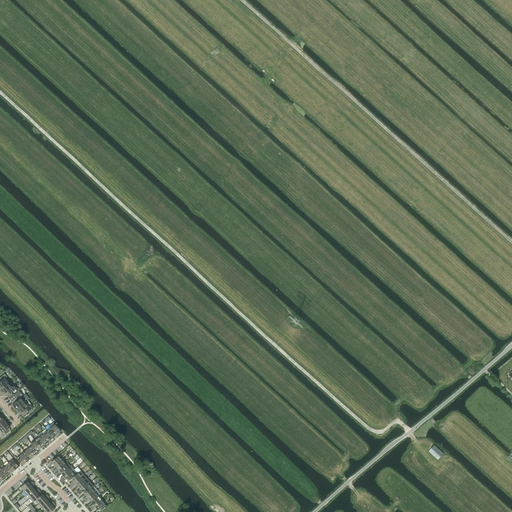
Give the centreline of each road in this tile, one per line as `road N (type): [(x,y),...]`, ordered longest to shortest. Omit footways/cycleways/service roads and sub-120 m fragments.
road 1 (track): [(408,430),(397,421),(370,430),(0,92)]
road 2 (track): [(511,242),(242,0)]
road 3 (unclassified): [(314,511),(511,345)]
